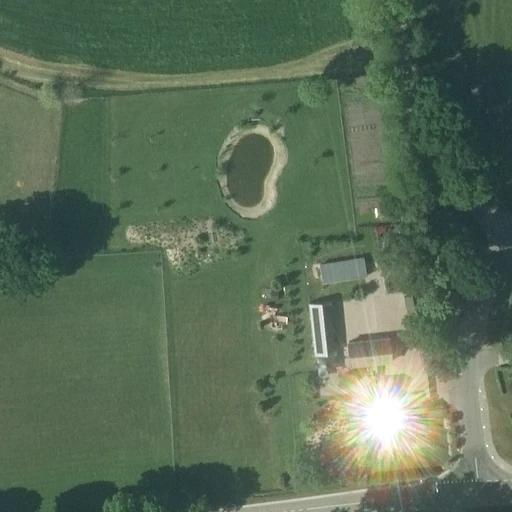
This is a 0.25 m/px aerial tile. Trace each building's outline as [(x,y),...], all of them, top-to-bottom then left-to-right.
[(347,259),(319,263),(322,283),(365,276),(362,256),(347,259)] [(307,303),(313,356),(334,354),(329,300),(307,303)] [(389,336),(356,340),(346,341),(349,366),(392,362),(389,336)] [(394,405),(393,397),(395,396),(393,379),(367,382),(369,399),(377,398),(382,442),(414,439),(409,403),(394,405)] [(330,396),(331,418),(340,418),(339,396),(330,396)]
